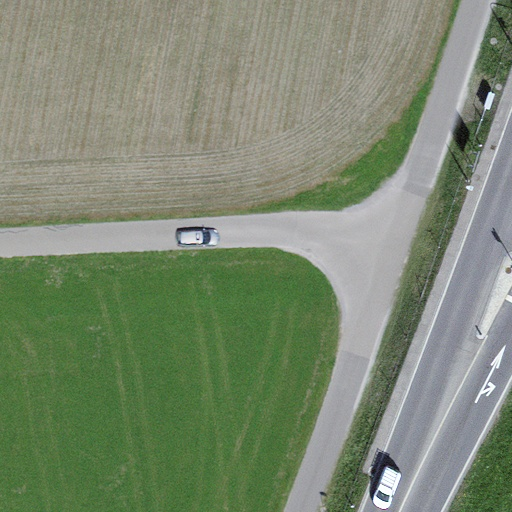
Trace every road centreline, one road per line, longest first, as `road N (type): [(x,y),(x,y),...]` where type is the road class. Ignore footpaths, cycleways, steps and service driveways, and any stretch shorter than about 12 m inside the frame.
road 1 (track): [(0,252),(408,235)]
road 2 (track): [(408,235),(301,511)]
road 3 (secondary): [(511,255),(403,511)]
road 4 (track): [(408,235),(480,0)]
